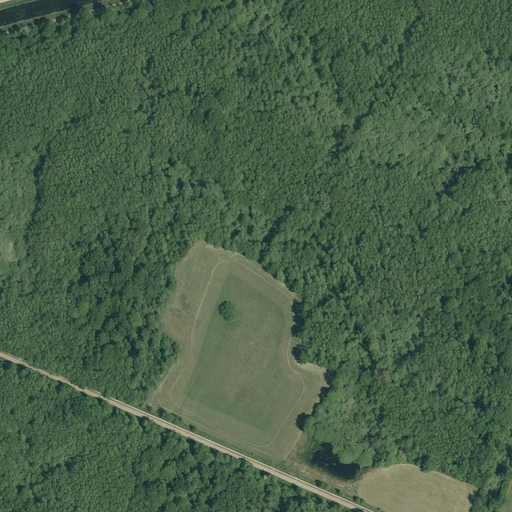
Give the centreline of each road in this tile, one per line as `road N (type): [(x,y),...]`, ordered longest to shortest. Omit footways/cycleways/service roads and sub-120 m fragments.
road 1 (track): [(361,511),(0,355)]
road 2 (track): [(0,38),(150,0)]
